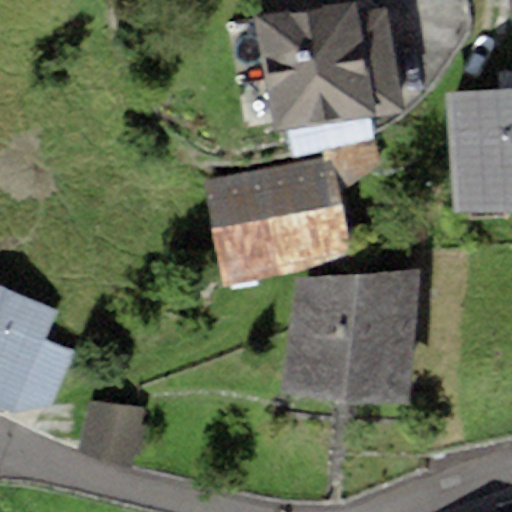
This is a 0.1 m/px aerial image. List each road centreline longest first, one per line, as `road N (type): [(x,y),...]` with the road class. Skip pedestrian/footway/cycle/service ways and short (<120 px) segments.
road 1 (residential): [(231,511),(0,448)]
road 2 (residential): [(511,463),(378,511)]
